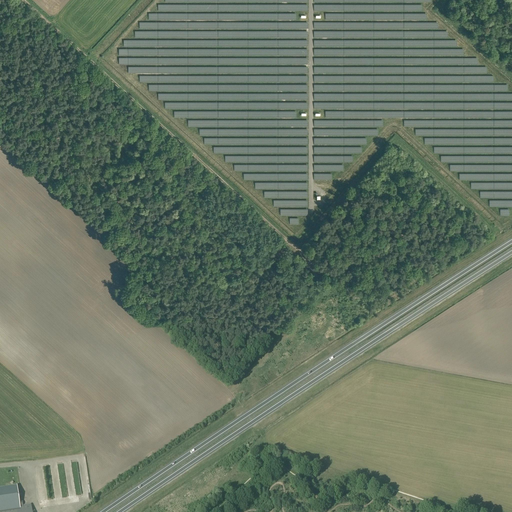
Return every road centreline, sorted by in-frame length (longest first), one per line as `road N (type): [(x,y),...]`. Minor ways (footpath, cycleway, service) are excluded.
road 1 (trunk): [(511,241),(104,511)]
road 2 (trunk): [(119,511),(511,251)]
